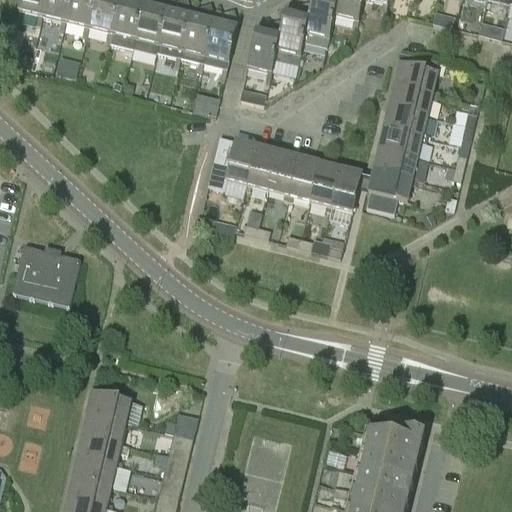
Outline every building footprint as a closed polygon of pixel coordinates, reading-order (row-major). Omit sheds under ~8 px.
[(22,0),(18,15),(38,20),(36,28),(41,29),(48,0),(22,0)] [(48,0),(41,29),(43,21),(62,26),(60,34),(64,35),(72,0),(48,0)] [(72,0),(64,35),(65,35),(67,27),(85,31),(83,39),(88,40),(97,0),(72,0)] [(97,0),(88,40),(90,32),(109,37),(107,45),(111,46),(121,4),(108,1),(108,0),(97,0)] [(122,0),(122,4),(121,4),(111,46),(111,49),(133,55),(145,10),(132,7),(130,0),(122,0)] [(147,0),(145,10),(133,55),(157,61),(172,3),(171,3),(168,15),(155,12),(152,0),(147,0)] [(312,16),(310,25),(304,49),(328,54),(329,50),(336,19),(339,8),(327,5),(325,0),(315,0),(313,9),(310,9),(312,16)] [(340,0),(339,8),(336,19),(355,24),(353,31),(358,32),(365,1),(365,0),(340,0)] [(365,0),(365,1),(384,5),(382,13),(387,14),(390,0),(365,0)] [(511,0),(489,0),(488,5),(511,11),(511,6),(511,0)] [(172,3),(157,61),(158,61),(158,59),(177,64),(175,72),(179,73),(192,21),(179,18),(175,4),(172,3)] [(195,8),(192,21),(179,73),(180,73),(182,65),(200,69),(198,77),(202,78),(218,14),(217,14),(214,26),(203,24),(199,9),(195,8)] [(299,72),(304,49),(310,25),(297,23),(293,9),(288,8),(284,27),(280,27),(282,34),(282,35),(278,54),(275,66),(299,72)] [(238,32),(226,29),(223,15),(218,14),(202,78),(203,78),(205,70),(224,75),(222,83),(225,84),(228,74),(238,32)] [(444,32),(446,22),(437,19),(434,30),(444,32)] [(260,26),(257,38),(249,73),(268,78),(266,86),(270,87),(275,66),(278,54),(282,35),(280,43),(268,41),(264,27),(260,26)] [(485,42),(489,30),(482,28),(478,41),(485,42)] [(74,82),(77,65),(58,62),(55,79),(74,82)] [(435,97),(439,79),(400,70),(395,91),(438,102),(439,98),(435,97)] [(124,90),(114,88),(112,96),(121,99),(124,90)] [(481,103),(484,91),(475,89),(472,102),(481,103)] [(389,112),(429,122),(433,106),(437,107),(438,102),(395,91),(389,112)] [(194,98),(192,116),(215,120),(218,102),(194,98)] [(425,139),(429,122),(389,112),(384,133),(428,144),(429,140),(425,139)] [(465,131),(474,133),(477,121),(468,119),(465,131)] [(474,133),(465,131),(463,144),(471,146),(474,133)] [(379,154),(419,164),(423,149),(426,150),(428,144),(384,133),(379,154)] [(225,196),(227,185),(243,189),(242,195),(247,196),(248,191),(258,152),(236,146),(236,148),(221,144),(208,192),(225,196)] [(258,152),(248,191),(269,196),(279,157),(258,152)] [(415,182),(419,164),(379,154),(374,175),(418,186),(418,183),(415,182)] [(279,157),(269,196),(285,200),(290,202),(300,163),(279,157)] [(455,173),(464,175),(466,164),(458,162),(455,173)] [(300,163),(290,202),(294,203),(311,207),(321,168),(300,163)] [(328,212),(333,213),(342,173),(321,168),(311,207),(328,212)] [(446,185),(452,187),(461,188),(464,175),(455,173),(449,172),(446,185)] [(364,179),(342,173),(333,213),(337,214),(354,219),(364,179)] [(374,175),(369,198),(371,198),(367,214),(395,220),(399,205),(409,207),(413,191),(416,191),(418,186),(374,175)] [(454,218),(457,206),(448,204),(445,217),(454,218)] [(250,215),(246,231),(244,240),(258,243),(260,235),(259,234),(263,218),(250,215)] [(428,232),(436,228),(432,221),(424,225),(428,232)] [(209,239),(213,225),(202,222),(199,237),(209,239)] [(236,231),(214,226),(213,227),(209,241),(232,247),(236,231)] [(260,235),(258,243),(268,246),(270,238),(260,235)] [(300,254),(302,246),(289,242),(287,251),(300,254)] [(302,246),(300,254),(311,257),(313,249),(302,246)] [(23,252),(12,300),(69,314),(80,267),(23,252)] [(341,265),(343,257),(331,253),(329,262),(341,265)] [(92,399),(87,420),(138,432),(142,411),(132,408),(92,399)] [(199,424),(179,419),(177,429),(167,427),(165,438),(194,445),(199,424)] [(124,443),(126,435),(130,436),(131,431),(138,432),(87,420),(82,441),(127,452),(129,444),(124,443)] [(373,442),(355,511),(402,511),(417,454),(423,456),(426,443),(420,442),(422,434),(401,429),(386,425),(382,444),(373,442)] [(118,468),(120,459),(127,461),(129,453),(127,452),(82,441),(77,463),(121,473),(122,469),(118,468)] [(169,462),(189,466),(190,458),(171,454),(169,462)] [(325,467),(337,470),(340,458),(328,454),(325,467)] [(169,462),(167,469),(187,474),(189,466),(169,462)] [(112,493),(116,476),(120,477),(121,473),(77,463),(72,484),(112,493)] [(111,511),(108,511),(112,493),(72,484),(67,505),(96,511),(111,511)] [(159,504),(178,508),(180,501),(161,496),(159,504)]
